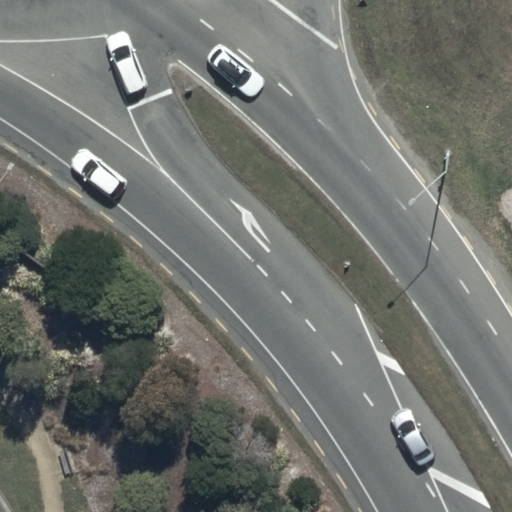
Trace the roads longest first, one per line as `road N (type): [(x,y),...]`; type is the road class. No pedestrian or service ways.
road 1 (residential): [(383,465),(332,316),(173,138),(131,60),(116,6)]
road 2 (secondary): [(383,465),(305,352),(200,246),(0,92)]
road 3 (secondary): [(342,175),(425,275),(511,409)]
road 4 (secondary): [(139,3),(342,175)]
road 5 (residential): [(284,0),(309,105),(342,175)]
